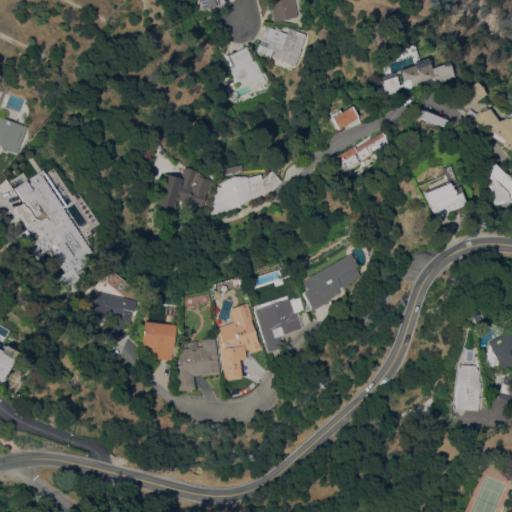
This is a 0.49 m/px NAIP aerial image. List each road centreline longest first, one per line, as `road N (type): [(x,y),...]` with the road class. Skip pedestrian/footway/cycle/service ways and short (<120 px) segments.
road 1 (secondary): [(511,243),(474,243),(438,260),(388,368),(259,485),(211,494),(65,461),(0,463)]
road 2 (residential): [(438,260),(409,263),(296,357),(269,390),(220,413),(171,404),(113,360)]
road 3 (residential): [(511,167),(426,99),(398,105),(325,152)]
